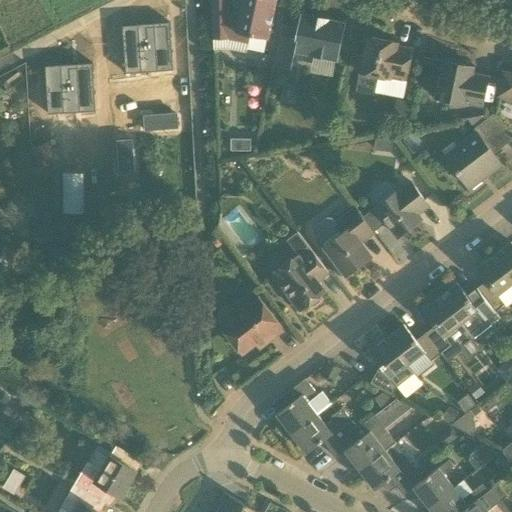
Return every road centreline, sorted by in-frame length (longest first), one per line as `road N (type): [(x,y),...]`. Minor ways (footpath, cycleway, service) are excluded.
road 1 (residential): [(220,453),(256,398),(511,194)]
road 2 (track): [(205,237),(187,0)]
road 3 (residential): [(380,0),(511,32)]
road 4 (residential): [(220,453),(337,511)]
